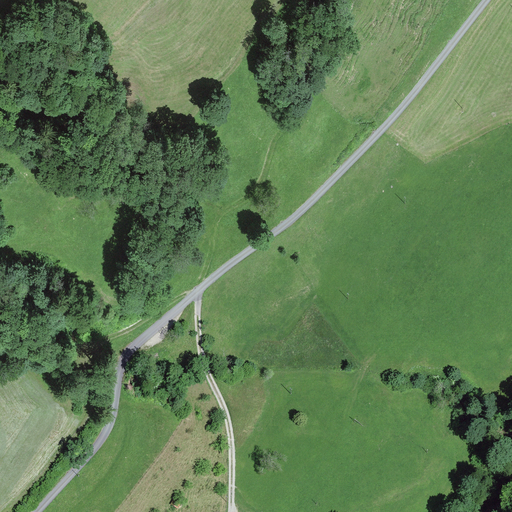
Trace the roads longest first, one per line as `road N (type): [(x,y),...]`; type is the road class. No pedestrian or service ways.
road 1 (unclassified): [(37,511),(102,438),(129,349),(310,204),(487,0)]
road 2 (track): [(195,293),(201,357),(231,447),(230,511)]
